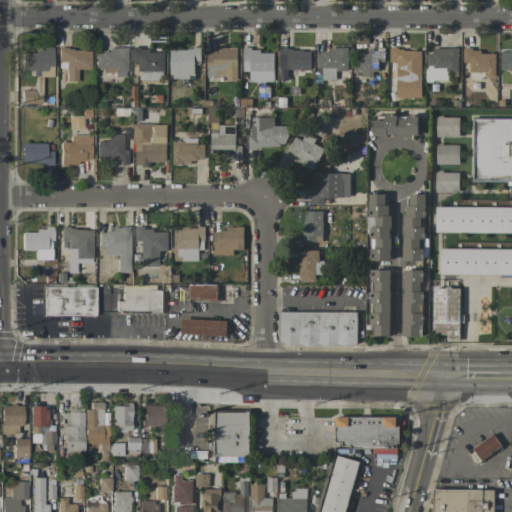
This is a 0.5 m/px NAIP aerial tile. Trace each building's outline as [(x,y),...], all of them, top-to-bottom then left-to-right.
[(126,47),(110,48),(110,53),(95,53),(96,70),(114,70),(114,77),(127,77),(126,47)] [(90,69),(90,49),(59,48),(58,61),(66,61),(65,81),(77,81),(77,69),(90,69)] [(347,71),(348,48),(329,48),(329,53),(316,52),(315,68),(322,68),(321,80),(335,80),(335,71),(347,71)] [(169,50),(169,78),(194,78),(194,62),(200,62),(200,49),(169,50)] [(206,78),(226,77),(226,81),(237,81),(237,49),(206,50),(206,78)] [(279,80),(288,81),(288,69),(310,70),(311,50),(280,49),(279,80)] [(420,80),(421,50),(389,49),(389,62),(396,63),(396,70),(401,70),(401,79),(420,80)] [(458,50),(426,49),(426,81),(448,82),(448,71),(458,71),(458,50)] [(53,50),(23,50),(23,70),(32,71),(32,76),(52,77),(53,50)] [(138,81),(164,80),(163,50),(131,50),(131,62),(138,62),(138,81)] [(511,50),(500,51),(500,70),(511,70),(511,50)] [(243,72),(249,72),(249,82),(273,82),(273,51),(242,51),(243,72)] [(384,51),(354,51),(353,72),(362,72),(362,77),(376,77),(376,63),(384,63),(384,51)] [(495,51),(463,51),(463,64),(469,64),(469,72),(486,72),(487,76),(495,76),(495,51)] [(21,103),(41,103),(42,90),(22,90),(21,103)] [(373,121),(373,136),(418,135),(417,115),(385,116),(385,121),(373,121)] [(459,138),(459,117),(436,117),(436,137),(459,138)] [(250,148),(288,147),(287,126),(274,126),(273,118),(249,118),(250,148)] [(511,118),(473,119),(474,182),(507,182),(507,186),(511,186),(511,118)] [(166,124),(133,125),(134,167),(148,166),(148,162),(166,162),(166,124)] [(241,145),(235,145),(234,125),(210,125),(210,158),(241,158),(241,145)] [(123,150),(123,134),(108,134),(108,140),(97,141),(97,164),(129,163),(129,150),(123,150)] [(60,165),(79,165),(79,161),(91,161),(91,135),(70,135),(70,142),(60,142),(60,165)] [(301,140),(293,137),(285,154),(314,168),(324,146),(303,136),(301,140)] [(172,163),(204,163),(204,144),(197,144),(197,140),(172,140),(172,163)] [(46,143),(22,143),(21,163),(52,163),(53,150),(46,150),(46,143)] [(459,164),(458,145),(435,145),(435,165),(459,164)] [(459,173),(436,172),(435,192),(458,193),(459,173)] [(324,198),(349,198),(349,174),(313,173),(312,204),(323,205),(324,198)] [(389,261),(390,194),(368,194),(367,235),(371,235),(370,261),(389,261)] [(424,195),(405,194),(404,261),(422,261),(422,249),(419,249),(419,240),(424,240),(424,195)] [(511,207),(435,207),(435,233),(511,233),(511,207)] [(322,211),(303,211),(303,242),(315,243),(315,235),(322,235),(322,211)] [(167,232),(152,232),(152,227),(135,228),(135,241),(141,241),(142,266),(159,266),(159,251),(168,251),(167,232)] [(67,260),(91,260),(91,228),(61,228),(60,241),(67,241),(67,260)] [(198,261),(198,250),(204,250),(204,228),(175,228),(175,261),(198,261)] [(52,259),(52,229),(22,230),(22,250),(34,250),(35,260),(52,259)] [(130,229),(98,229),(98,246),(103,246),(103,254),(118,254),(117,272),(129,273),(130,229)] [(243,229),(213,229),(213,256),(233,256),(233,250),(243,250),(243,229)] [(511,274),(511,249),(440,249),(440,274),(511,274)] [(315,282),(315,275),(323,275),(323,261),(318,261),(318,250),(297,250),(297,282),(315,282)] [(390,270),(371,270),(372,337),(390,336),(390,270)] [(423,271),(403,270),(402,336),(422,337),(423,271)] [(217,300),(217,285),(189,285),(189,301),(217,300)] [(44,287),(95,287),(95,314),(44,314),(44,287)] [(460,341),(459,288),(432,289),(433,334),(446,334),(446,341),(460,341)] [(124,290),(165,289),(165,313),(125,313),(124,290)] [(281,312),(358,311),(359,347),(282,348),(281,312)] [(181,335),(226,336),(226,321),(182,319),(181,335)] [(103,402),(87,402),(86,450),(107,451),(107,438),(102,438),(103,402)] [(131,404),(112,404),(113,431),(131,431),(131,404)] [(17,433),(18,426),(22,426),(23,405),(1,405),(1,433),(17,433)] [(48,405),(31,405),(31,443),(44,443),(44,450),(55,450),(55,425),(48,425),(48,405)] [(164,426),(164,405),(144,405),(144,425),(164,426)] [(63,425),(64,451),(83,451),(82,408),(69,409),(69,425),(63,425)] [(213,410),(251,410),(252,459),(213,459),(213,410)] [(336,418),(401,418),(402,448),(336,448),(336,418)] [(501,447),(493,434),(472,448),(480,461),(501,447)] [(27,458),(28,438),(14,438),(14,458),(27,458)] [(155,438),(140,438),(140,453),(154,453),(155,438)] [(122,455),(122,443),(110,443),(110,455),(122,455)] [(345,511),(358,462),(335,456),(320,511),(345,511)] [(137,465),(123,465),(124,480),(137,479),(137,465)] [(171,502),(176,502),(176,511),(192,511),(192,480),(179,480),(179,475),(171,475),(171,502)] [(31,511),(48,511),(49,504),(43,504),(44,477),(32,477),(31,511)] [(99,490),(111,491),(111,478),(99,477),(99,490)] [(21,511),(22,499),(27,500),(28,481),(16,481),(16,484),(3,484),(2,511),(21,511)] [(222,493),(221,511),(241,511),(242,497),(247,498),(247,483),(239,483),(239,493),(222,493)] [(271,511),(271,499),(263,499),(262,484),(250,485),(249,511),(271,511)] [(82,486),(74,485),(73,500),(82,500),(82,486)] [(156,500),(165,499),(164,486),(155,486),(156,500)] [(306,511),(306,489),(292,489),(292,499),(278,499),(278,511),(306,511)] [(493,511),(493,490),(433,489),(432,511),(493,511)] [(202,511),(219,511),(219,490),(202,490),(202,511)] [(129,511),(130,491),(113,491),(112,511),(129,511)] [(105,511),(106,499),(84,499),(84,511),(105,511)] [(139,501),(139,511),(157,511),(157,501),(139,501)] [(57,511),(76,511),(76,503),(58,503),(57,511)]
